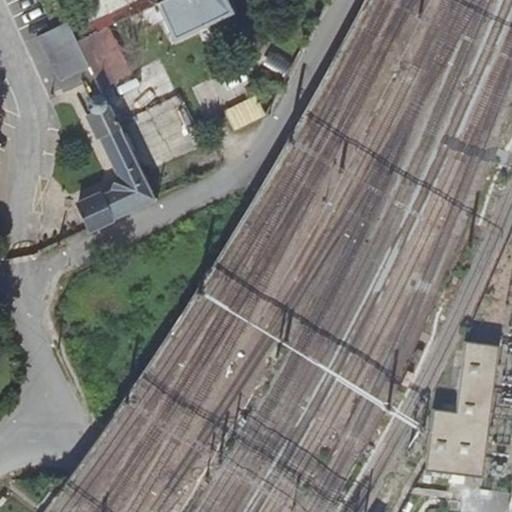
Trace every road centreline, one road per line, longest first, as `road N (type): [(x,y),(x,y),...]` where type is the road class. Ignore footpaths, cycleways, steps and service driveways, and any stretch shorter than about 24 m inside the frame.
road 1 (residential): [(344,0),(259,160),(50,260),(34,292)]
road 2 (residential): [(117,511),(86,448),(51,407)]
